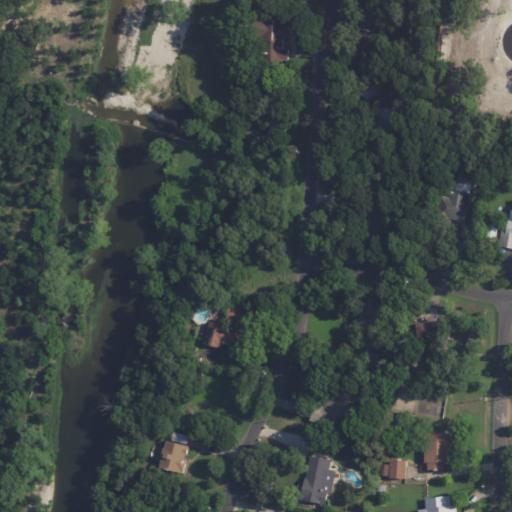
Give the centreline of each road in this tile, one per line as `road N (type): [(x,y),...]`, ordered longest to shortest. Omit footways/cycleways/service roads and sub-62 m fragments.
road 1 (residential): [(326,0),(295,324),(226,511)]
road 2 (residential): [(508,295),(497,404),(504,511)]
road 3 (residential): [(302,256),(391,261),(511,294)]
